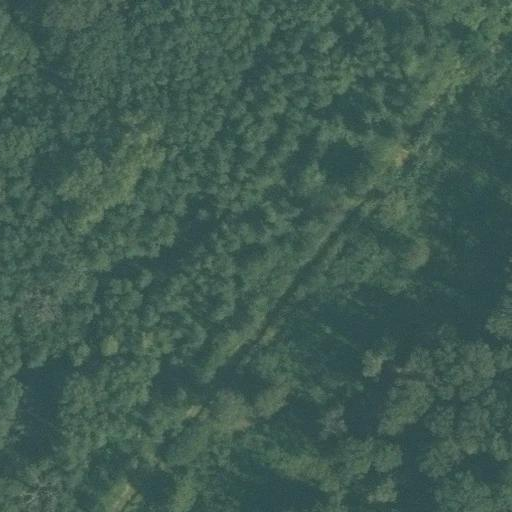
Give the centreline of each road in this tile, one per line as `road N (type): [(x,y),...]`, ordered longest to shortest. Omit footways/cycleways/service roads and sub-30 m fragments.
road 1 (track): [(420,0),(450,22),(464,59),(114,511)]
road 2 (track): [(511,96),(352,291),(340,325),(271,398),(227,511)]
